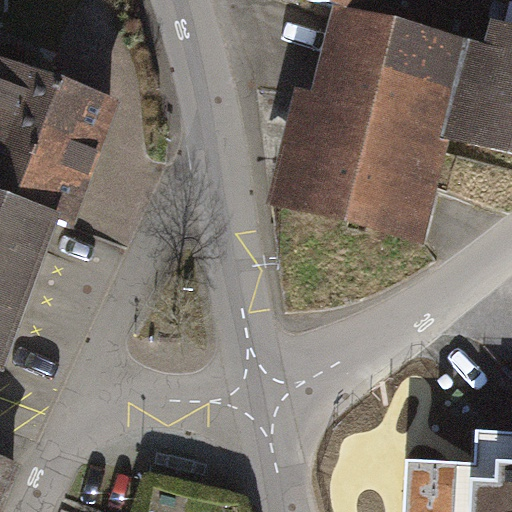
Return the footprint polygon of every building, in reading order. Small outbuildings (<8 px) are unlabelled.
[(340,0),(445,36),(457,0),(340,0)] [(474,46),(334,11),(312,101),(297,97),(269,208),(423,247),(474,46)] [(511,29),(486,23),(455,144),(511,158),(511,29)] [(0,70),(0,376),(3,377),(57,230),(77,237),(122,116),(0,70)] [(511,511),(511,438),(476,437),(475,470),(405,467),(402,511),(511,511)] [(0,458),(0,500),(14,464),(0,458)]
